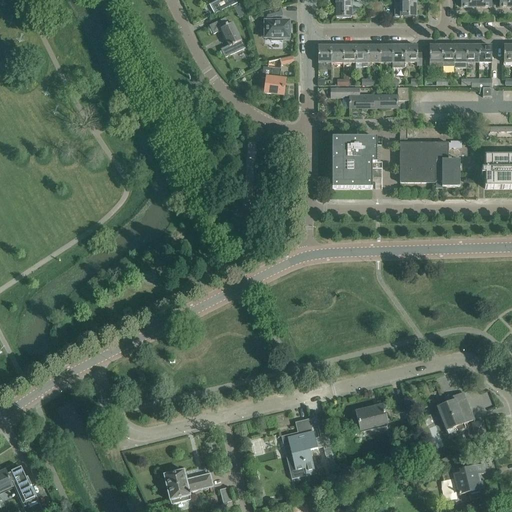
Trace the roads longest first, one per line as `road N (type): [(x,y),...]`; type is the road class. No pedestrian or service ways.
road 1 (residential): [(510,394),(460,358),(138,433),(123,425),(90,362)]
road 2 (tertiary): [(90,362),(306,256)]
road 3 (tertiary): [(306,256),(511,247)]
road 4 (residential): [(306,209),(511,208)]
road 5 (residential): [(307,132),(268,123),(235,102),(201,64),(169,0)]
road 6 (unknown): [(307,120),(385,125),(390,209)]
road 7 (residential): [(308,32),(445,32)]
